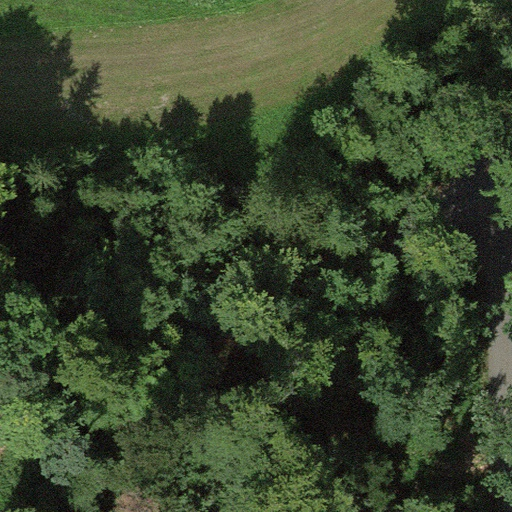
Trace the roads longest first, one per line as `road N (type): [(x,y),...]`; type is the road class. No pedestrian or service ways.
road 1 (track): [(0,428),(346,267),(511,178)]
road 2 (unclassified): [(511,254),(502,423),(511,485)]
